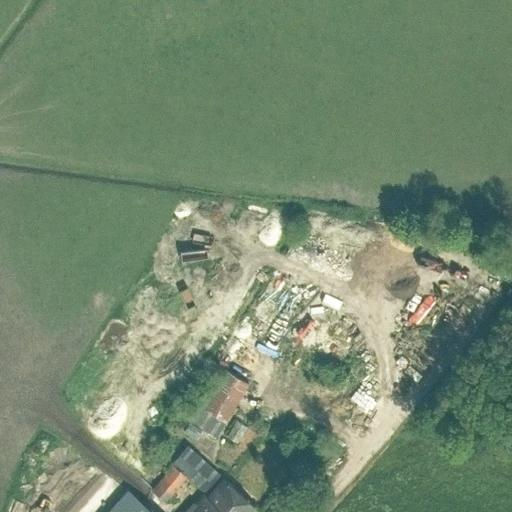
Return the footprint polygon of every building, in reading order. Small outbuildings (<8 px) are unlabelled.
[(334,313),(349,305),(338,287),(323,295),(334,313)] [(479,295),(489,308),(498,302),(488,288),(479,295)] [(226,421),(249,381),(219,363),(195,403),(226,421)] [(397,370),(392,384),(411,391),(416,376),(397,370)] [(202,491),(219,472),(187,444),(171,462),(172,464),(151,488),(165,501),(186,477),(202,491)] [(184,511),(156,511),(128,487),(106,511),(247,511),(255,504),(224,477),(207,496),(203,492),(184,511)]
